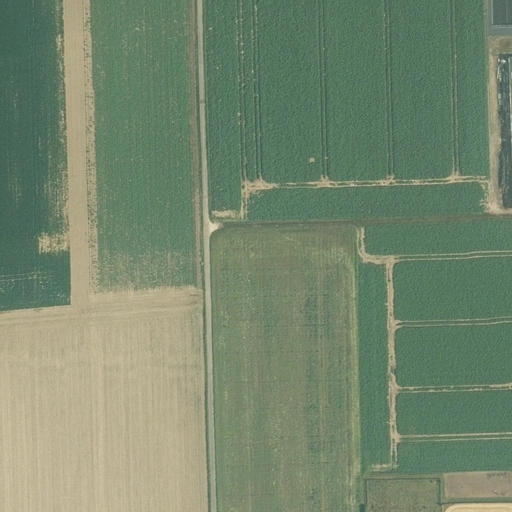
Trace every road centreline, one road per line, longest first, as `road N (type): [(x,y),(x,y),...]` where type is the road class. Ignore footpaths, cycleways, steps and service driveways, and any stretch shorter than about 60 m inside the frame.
road 1 (unclassified): [(214,511),(199,0)]
road 2 (track): [(205,225),(511,216)]
